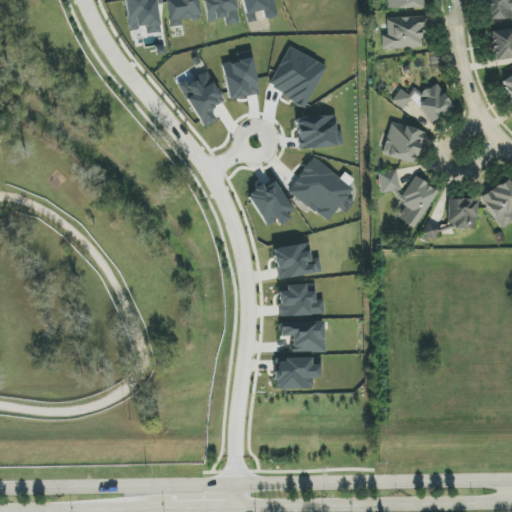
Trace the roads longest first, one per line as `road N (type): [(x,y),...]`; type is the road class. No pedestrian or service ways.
road 1 (residential): [(236,483),(250,294),(229,219),(83,0)]
road 2 (secondary): [(511,478),(0,486)]
road 3 (secondary): [(235,508),(511,504)]
road 4 (secondary): [(0,510),(161,508)]
road 5 (residential): [(456,0),(457,59),(488,134)]
road 6 (residential): [(481,118),(445,147),(446,168),(464,171),(501,144)]
